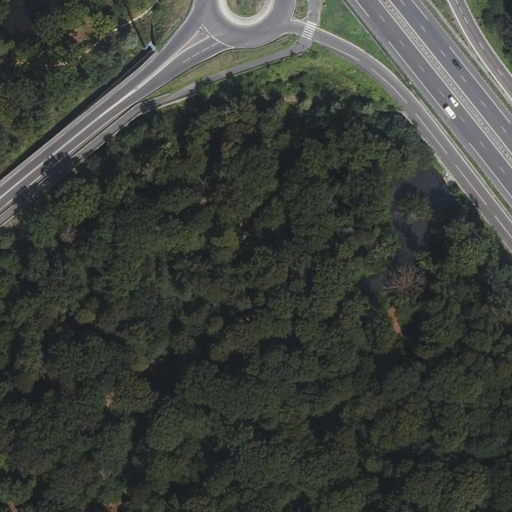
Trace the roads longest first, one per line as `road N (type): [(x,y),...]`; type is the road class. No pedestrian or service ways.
road 1 (trunk): [(276,24),(308,31),(360,60),(414,107),(511,233)]
road 2 (trunk): [(368,0),(511,184)]
road 3 (trunk): [(511,141),(401,0)]
road 4 (primary): [(78,134),(226,35)]
road 5 (primary): [(207,13),(78,134)]
